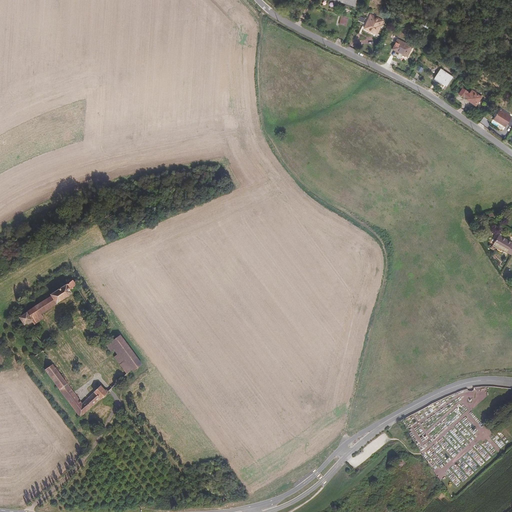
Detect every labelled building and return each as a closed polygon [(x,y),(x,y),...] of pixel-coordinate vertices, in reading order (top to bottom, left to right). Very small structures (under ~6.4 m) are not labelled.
[(377,34),(383,21),(371,14),(364,28),(377,34)] [(339,24),(346,26),(348,19),(341,17),(339,24)] [(403,53),(402,54),(407,56),(412,46),(397,39),(393,48),(403,53)] [(435,77),(443,83),(447,85),(453,77),(443,70),(443,69),(441,71),(440,70),(435,77)] [(476,105),(479,100),(482,97),(472,90),(469,94),(467,92),(468,92),(463,88),(459,94),(464,97),(464,96),(466,98),(466,99),(475,106),(476,105)] [(511,117),(499,109),(493,119),(505,126),(507,124),(511,127),(511,117)] [(511,255),(511,253),(511,244),(511,243),(499,235),(493,245),(511,255)] [(78,284),(74,278),(52,293),(53,295),(58,302),(73,293),(71,289),(78,284)] [(58,302),(53,295),(27,312),(32,319),(35,323),(45,317),(42,313),(58,302)] [(32,319),(27,312),(20,316),(25,324),(32,319)] [(141,364),(118,335),(111,340),(105,345),(109,352),(114,349),(117,353),(129,371),(131,372),(141,364)] [(112,357),(125,375),(129,371),(117,353),(112,357)] [(105,394),(106,392),(100,386),(81,403),(51,365),(43,371),(79,417),(102,397),(103,397),(105,396),(105,394)]
